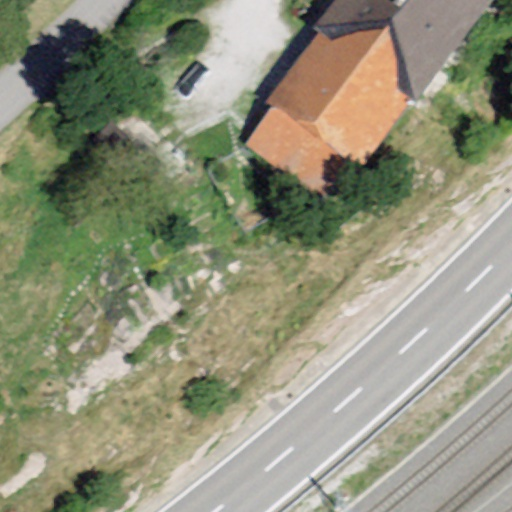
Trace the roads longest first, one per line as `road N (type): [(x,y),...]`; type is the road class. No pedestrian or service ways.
road 1 (secondary): [(215,511),(337,411),(511,246)]
road 2 (unclassified): [(110,0),(0,103)]
